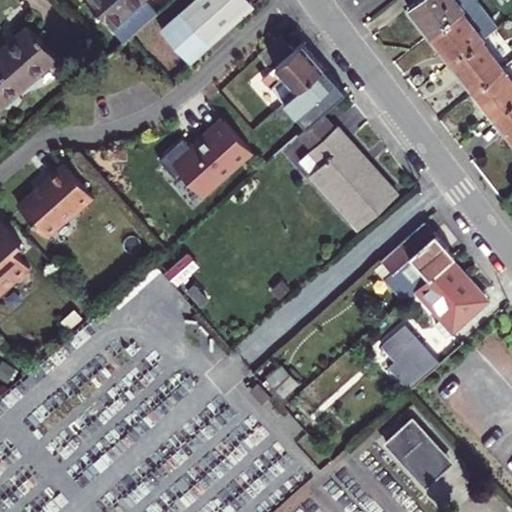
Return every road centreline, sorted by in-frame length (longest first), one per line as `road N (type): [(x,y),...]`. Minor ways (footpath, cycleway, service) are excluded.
road 1 (residential): [(285,0),(170,102),(112,128),(53,137),(0,176)]
road 2 (residential): [(511,255),(316,0)]
